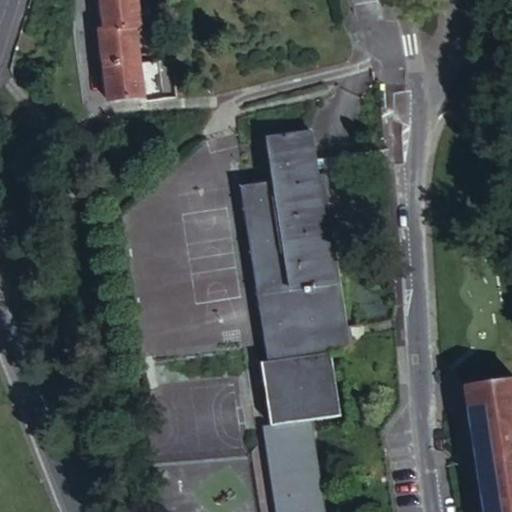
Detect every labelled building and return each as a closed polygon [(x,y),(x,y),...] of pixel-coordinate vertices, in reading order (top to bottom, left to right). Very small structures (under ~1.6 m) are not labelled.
[(146,25),(142,0),(105,0),(110,29),(142,25),(146,25)] [(142,25),(110,29),(106,30),(110,66),(146,61),(142,25)] [(146,61),(110,66),(115,100),(149,95),(146,61)] [(323,176),(318,133),(272,140),(278,181),(245,186),(270,364),(261,365),(269,430),(261,432),(271,511),(320,511),(307,426),(335,421),(327,357),(353,353),(328,175),(323,176)] [(490,507),(511,502),(511,381),(470,389),(490,507)] [(511,511),(511,502),(490,507),(491,511),(511,511)]
